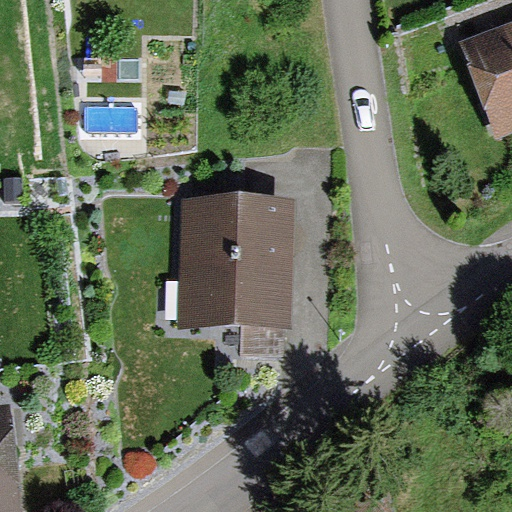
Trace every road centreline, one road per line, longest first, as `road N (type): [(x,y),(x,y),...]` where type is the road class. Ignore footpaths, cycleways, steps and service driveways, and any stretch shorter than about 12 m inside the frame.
road 1 (residential): [(411,342),(381,248),(351,0)]
road 2 (residential): [(180,511),(411,342)]
road 3 (residential): [(411,342),(511,271)]
